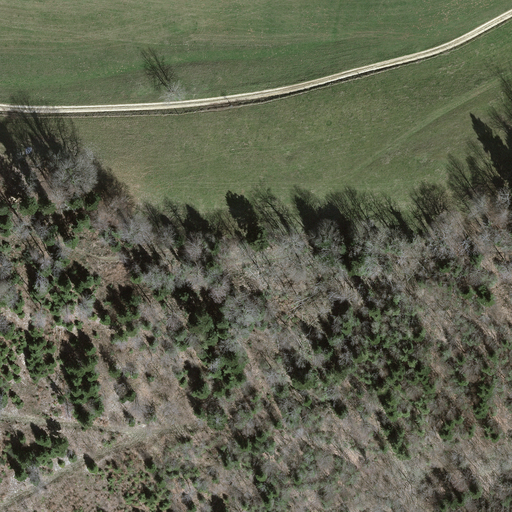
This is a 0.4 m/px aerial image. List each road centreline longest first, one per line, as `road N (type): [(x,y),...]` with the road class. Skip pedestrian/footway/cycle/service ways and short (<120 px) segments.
road 1 (track): [(511,14),(445,49),(242,99),(0,109)]
road 2 (track): [(440,473),(329,437),(271,429),(135,433),(0,508)]
road 3 (track): [(511,329),(329,256)]
road 4 (track): [(511,449),(345,511)]
road 5 (track): [(135,433),(0,413)]
